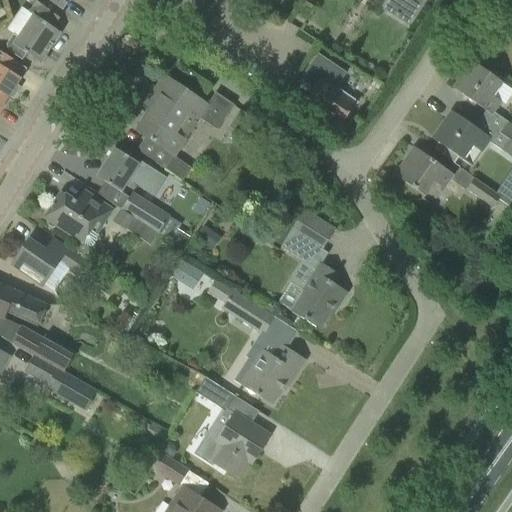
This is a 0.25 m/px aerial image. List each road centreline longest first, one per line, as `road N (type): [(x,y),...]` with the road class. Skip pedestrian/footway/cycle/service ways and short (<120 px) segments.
road 1 (residential): [(309,511),(425,319),(420,294),(345,171)]
road 2 (residential): [(345,171),(112,9)]
road 3 (unclassified): [(0,200),(112,9)]
road 4 (residential): [(345,171),(365,157),(466,0)]
